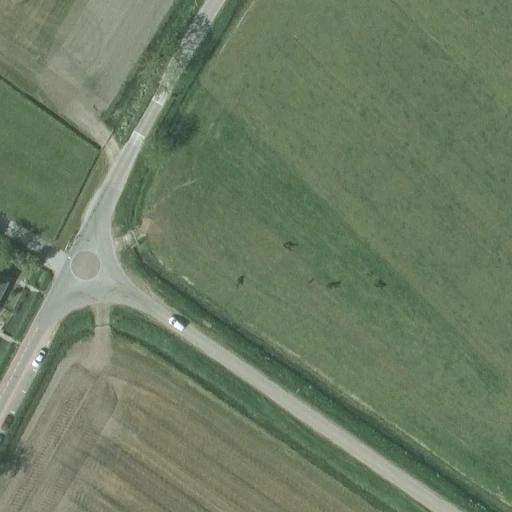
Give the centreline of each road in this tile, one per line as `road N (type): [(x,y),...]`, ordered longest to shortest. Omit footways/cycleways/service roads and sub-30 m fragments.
road 1 (unclassified): [(449,511),(77,260)]
road 2 (tertiary): [(77,260),(144,119),(218,0)]
road 3 (tertiary): [(0,407),(77,260)]
